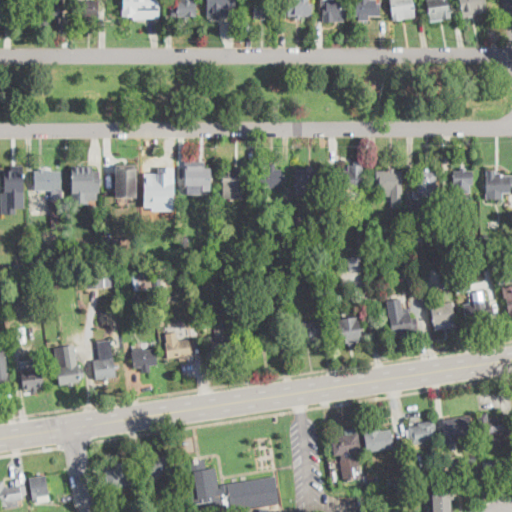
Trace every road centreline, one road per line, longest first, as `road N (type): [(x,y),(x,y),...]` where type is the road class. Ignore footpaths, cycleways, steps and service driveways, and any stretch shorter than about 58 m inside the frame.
road 1 (residential): [(0,128),(511,125)]
road 2 (residential): [(0,52),(511,54)]
road 3 (secondary): [(186,407),(511,358)]
road 4 (secondary): [(49,429),(186,407)]
